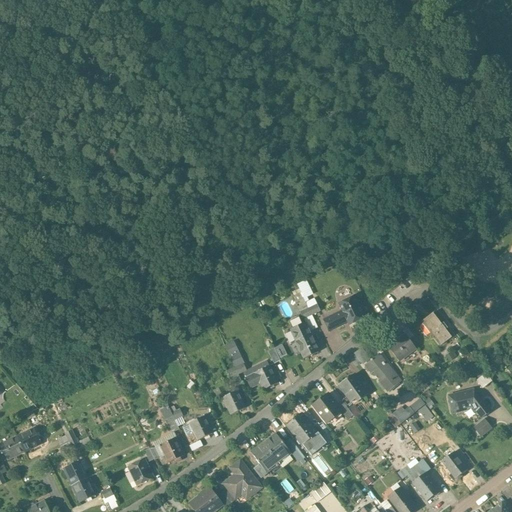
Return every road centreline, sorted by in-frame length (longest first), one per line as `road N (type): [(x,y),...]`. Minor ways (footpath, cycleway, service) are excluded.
road 1 (unclassified): [(511,314),(477,334),(426,286),(128,511)]
road 2 (track): [(267,19),(314,22),(359,63),(399,121),(480,126),(511,82)]
